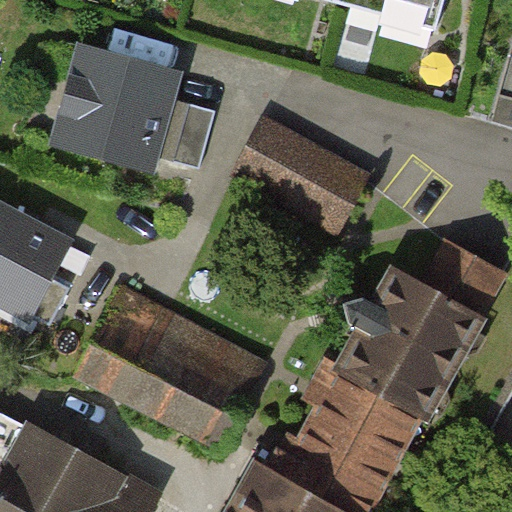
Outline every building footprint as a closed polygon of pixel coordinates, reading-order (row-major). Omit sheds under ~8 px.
[(265,0),(439,49),(450,9),(440,6),(441,0),(265,0)] [(175,77),(85,52),(59,142),(150,167),(175,77)] [(218,112),(188,104),(172,162),(201,170),(218,112)] [(266,123),(238,173),(338,228),(366,179),(266,123)] [(67,245),(0,210),(0,298),(53,326),(73,288),(50,277),(67,245)] [(369,503),(411,426),(480,463),(511,404),(511,278),(450,245),(426,289),(400,274),(381,308),(366,300),(353,323),(368,332),(348,370),(330,361),(316,387),(333,396),(297,463),(369,503)] [(124,292),(81,374),(223,449),(266,367),(124,292)] [(0,511),(147,511),(156,497),(49,439),(55,430),(37,420),(31,431),(0,414),(0,511)] [(364,511),(369,503),(297,463),(279,453),(270,470),(263,466),(237,511),(364,511)]
